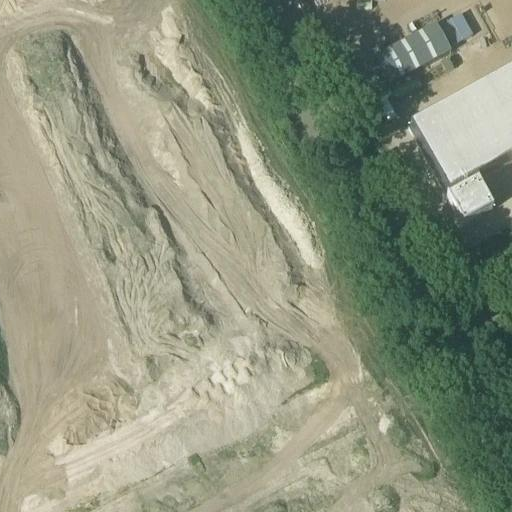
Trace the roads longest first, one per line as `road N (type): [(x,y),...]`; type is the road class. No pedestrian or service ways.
road 1 (unclassified): [(445,348),(251,0)]
road 2 (unclassified): [(511,468),(445,348)]
